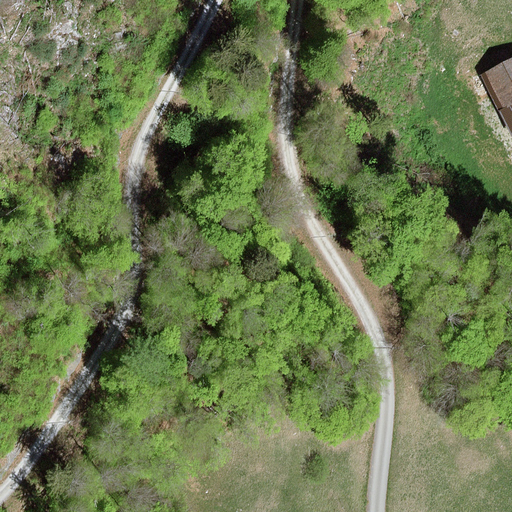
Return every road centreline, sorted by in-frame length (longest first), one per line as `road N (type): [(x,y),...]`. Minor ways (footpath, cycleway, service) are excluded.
road 1 (track): [(0,504),(121,338),(133,160),(217,0)]
road 2 (track): [(298,0),(284,91),(286,139),(309,218),(381,352),(390,392),(378,511)]
